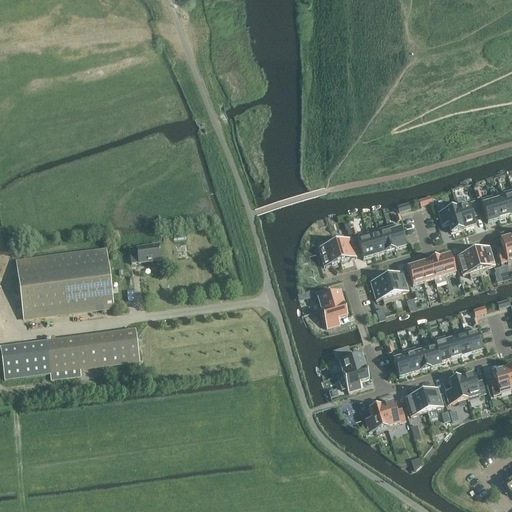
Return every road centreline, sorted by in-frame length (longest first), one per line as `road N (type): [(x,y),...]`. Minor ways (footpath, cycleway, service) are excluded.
road 1 (residential): [(511,227),(347,277),(381,390)]
road 2 (unclassified): [(425,511),(326,444),(307,413),(272,302)]
road 3 (track): [(272,302),(15,333)]
road 4 (unknown): [(511,288),(364,333)]
road 5 (residential): [(381,390),(511,352)]
road 6 (track): [(0,382),(23,511)]
